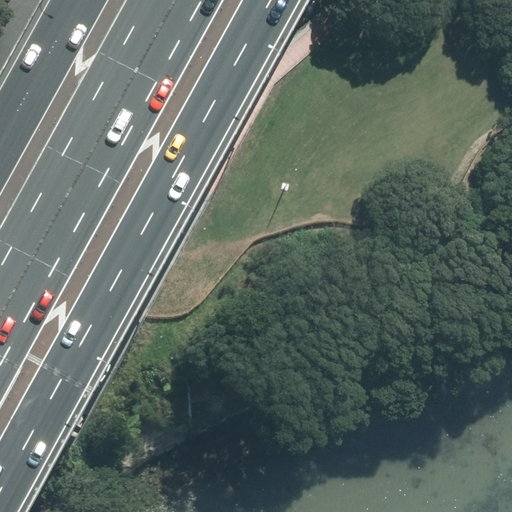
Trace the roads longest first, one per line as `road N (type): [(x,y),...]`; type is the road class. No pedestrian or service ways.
road 1 (motorway): [(272,0),(0,491)]
road 2 (motorway): [(0,317),(175,0)]
road 3 (motorway): [(0,142),(79,0)]
road 4 (residential): [(118,0),(67,56),(27,66),(0,56)]
